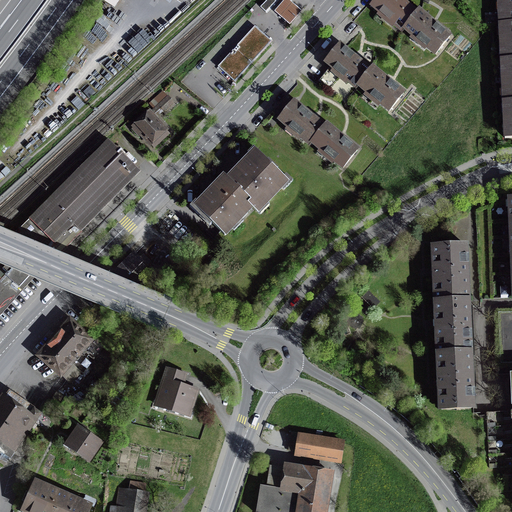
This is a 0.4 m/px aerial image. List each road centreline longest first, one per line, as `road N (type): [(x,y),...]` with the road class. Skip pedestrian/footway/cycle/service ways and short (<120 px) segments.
road 1 (primary): [(0,358),(337,0)]
road 2 (secondary): [(0,244),(207,331)]
road 3 (residential): [(411,216),(338,255),(265,338)]
road 4 (residential): [(289,345),(340,279),(411,216)]
road 5 (tertiary): [(355,402),(414,449),(465,511)]
